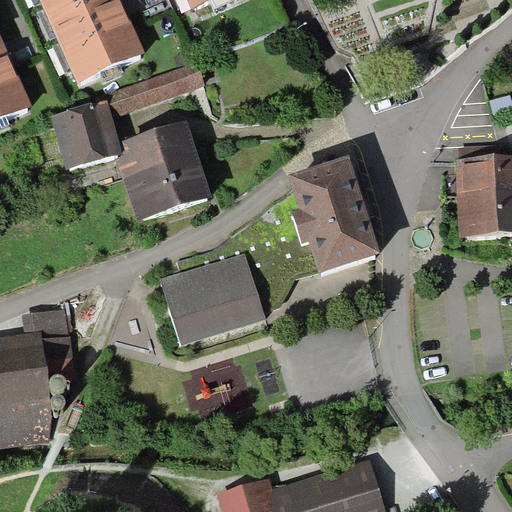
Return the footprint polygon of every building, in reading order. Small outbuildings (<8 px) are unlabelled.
[(113,0),(35,0),(75,87),(140,58),(113,0)] [(184,0),(190,13),(220,0),(184,0)] [(0,122),(28,109),(0,50),(0,122)] [(188,69),(102,97),(109,117),(194,89),(188,69)] [(110,159),(121,155),(118,146),(109,117),(102,97),(47,115),(66,173),(110,159)] [(183,125),(118,146),(121,155),(110,159),(132,225),(208,201),(183,125)] [(511,159),(456,161),(457,197),(511,195),(511,159)] [(373,261),(345,168),(289,185),(317,278),(373,261)] [(511,195),(457,197),(460,240),(511,237),(511,195)] [(243,256),(160,279),(178,346),(261,323),(258,311),(243,256)] [(0,346),(0,453),(50,449),(44,379),(70,377),(64,318),(19,323),(21,344),(0,346)] [(248,402),(237,361),(187,375),(198,415),(248,402)] [(381,511),(366,463),(271,494),(267,481),(215,498),(219,511),(381,511)]
